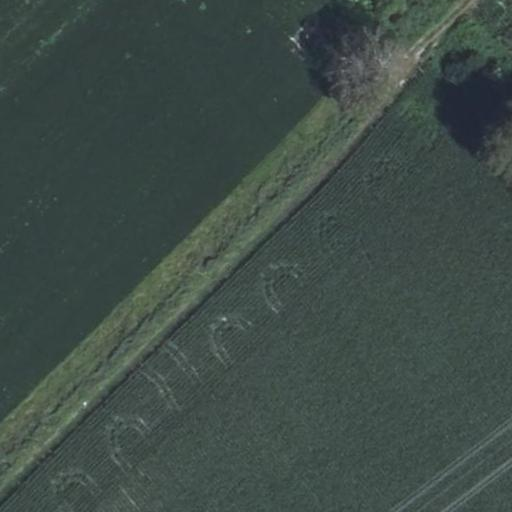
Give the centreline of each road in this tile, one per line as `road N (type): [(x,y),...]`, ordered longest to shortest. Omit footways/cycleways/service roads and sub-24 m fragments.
road 1 (track): [(0,460),(368,93)]
road 2 (track): [(463,0),(368,93)]
